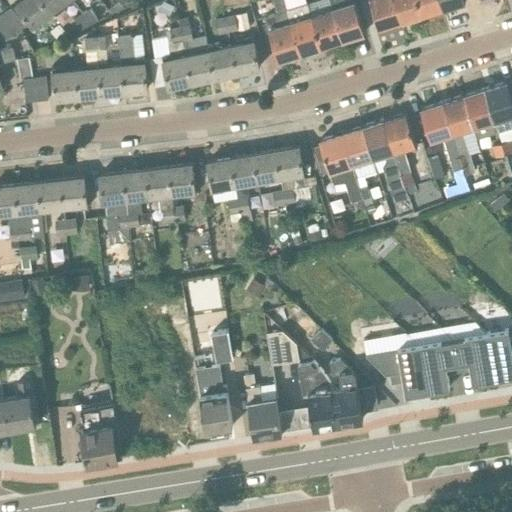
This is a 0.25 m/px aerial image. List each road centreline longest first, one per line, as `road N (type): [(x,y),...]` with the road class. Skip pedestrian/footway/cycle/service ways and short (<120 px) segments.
road 1 (residential): [(0,143),(276,103),(511,34)]
road 2 (tertiary): [(12,511),(364,452)]
road 3 (tertiary): [(364,452),(511,426)]
road 4 (residential): [(371,492),(511,469)]
